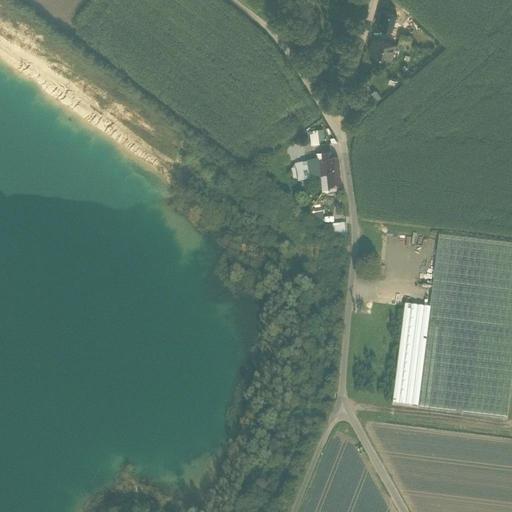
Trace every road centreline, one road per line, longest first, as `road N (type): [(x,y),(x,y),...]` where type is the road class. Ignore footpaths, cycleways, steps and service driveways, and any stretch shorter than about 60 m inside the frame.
road 1 (unclassified): [(339,397),(356,227),(342,141)]
road 2 (unclassified): [(229,0),(278,36),(342,141)]
road 3 (unclassified): [(342,141),(374,0)]
road 4 (unclassified): [(339,397),(403,511)]
road 5 (unclassified): [(293,511),(339,397)]
